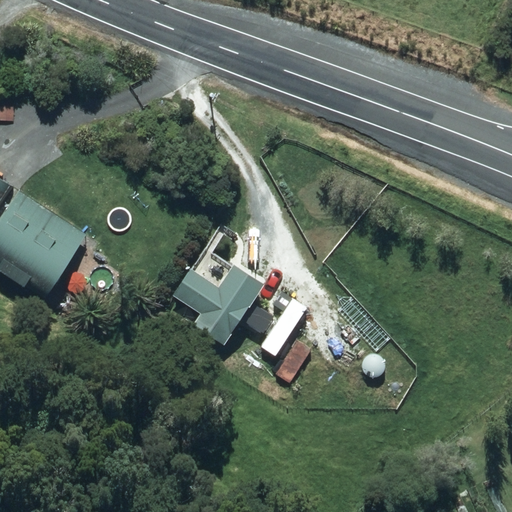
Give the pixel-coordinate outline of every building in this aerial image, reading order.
[(0,179),(0,198),(9,185),(0,179)] [(85,235),(19,189),(0,217),(0,269),(42,298),(85,235)] [(176,295),(200,312),(195,320),(228,343),(268,287),(236,264),(220,286),(195,269),(176,295)] [(299,343),(277,374),(290,384),(313,353),(299,343)] [(359,372),(360,375),(362,378),(365,380),(367,381),(370,382),(373,383),(376,383),(379,383),(381,382),(384,380),(386,378),(388,376),(390,374),(391,371),(392,368),(392,365),(392,362),(391,359),(389,357),(387,354),(385,352),(383,351),(380,349),(377,349),(374,349),(371,349),(368,350),(366,351),(363,353),(361,355),(360,358),(359,360),(358,363),(358,366),(358,369),(359,372)]
